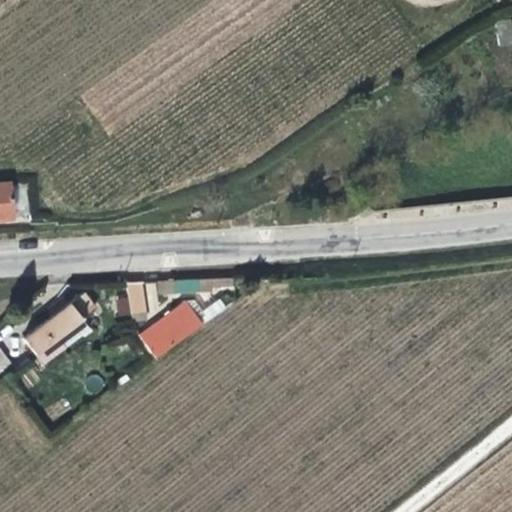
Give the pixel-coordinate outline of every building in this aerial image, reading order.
[(496,20),(499,45),(511,43),(511,24),(511,18),(496,20)] [(15,185),(17,222),(29,221),(26,184),(15,185)] [(182,283),(220,280),(219,267),(181,269),(182,283)] [(152,309),(147,271),(133,272),(139,311),(152,309)] [(104,298),(91,283),(74,297),(46,319),(58,334),(104,298)] [(46,319),(74,297),(67,288),(39,310),(46,319)] [(213,306),(201,291),(193,292),(207,311),(213,306)] [(207,311),(193,292),(146,326),(164,350),(210,315),(207,311)]
